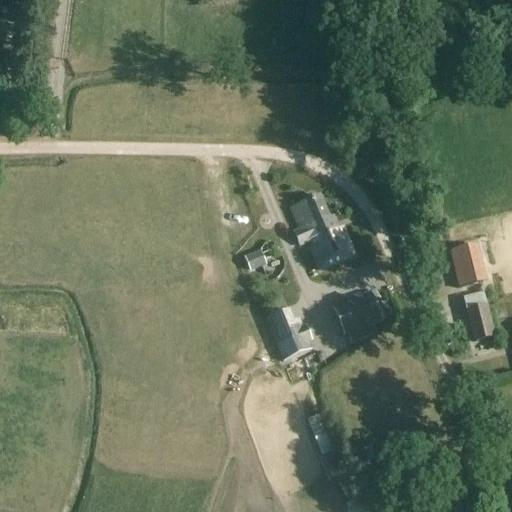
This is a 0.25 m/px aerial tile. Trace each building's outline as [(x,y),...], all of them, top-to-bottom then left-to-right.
[(299,248),(311,243),(322,269),(356,253),(343,223),(334,227),(320,196),(290,209),(300,230),(293,233),(299,248)] [(451,253),(459,289),(482,284),(474,248),(451,253)] [(250,273),(265,266),(260,252),(244,259),(250,273)] [(370,294),(333,309),(344,337),(381,321),(370,294)] [(466,313),(474,343),(493,338),(486,308),(466,313)] [(288,313),(266,321),(282,362),(310,351),(298,322),(293,324),(288,313)] [(318,354),(301,361),(306,372),(323,365),(318,354)] [(328,454),(339,449),(323,413),(312,419),(328,454)]
